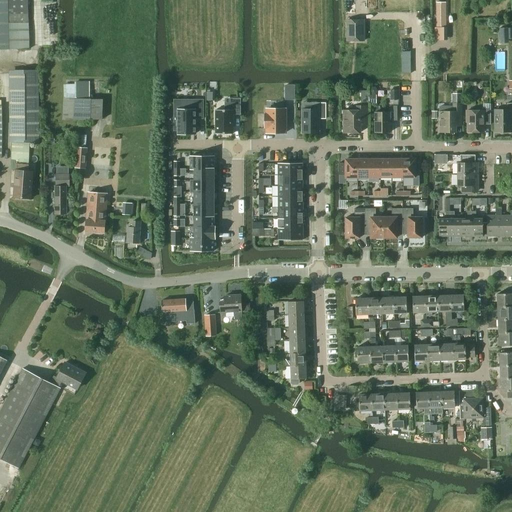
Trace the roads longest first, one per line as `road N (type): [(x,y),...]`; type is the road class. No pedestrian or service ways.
road 1 (tertiary): [(0,218),(132,282),(318,274)]
road 2 (residential): [(318,274),(323,383),(482,376)]
road 3 (tertiary): [(318,274),(481,272)]
road 4 (residential): [(318,144),(318,274)]
